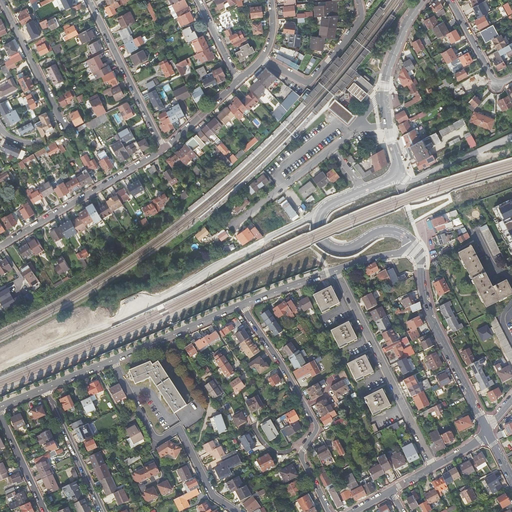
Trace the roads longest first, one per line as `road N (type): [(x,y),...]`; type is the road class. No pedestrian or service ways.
road 1 (residential): [(399,170),(324,207),(317,224),(337,250),(385,230),(418,249)]
road 2 (residential): [(337,270),(431,467)]
road 3 (residential): [(237,511),(212,495),(179,429),(151,434),(112,359)]
road 4 (residential): [(418,249),(429,313),(486,432)]
road 5 (residential): [(163,149),(0,246)]
road 6 (residential): [(302,453),(317,427),(242,304)]
road 7 (residential): [(362,121),(229,226)]
road 8 (residential): [(88,0),(163,149)]
road 9 (residential): [(358,0),(357,23),(308,82),(261,58)]
road 10 (residential): [(242,304),(112,359)]
road 11 (residential): [(0,0),(64,125)]
road 12 (residential): [(102,511),(44,388)]
